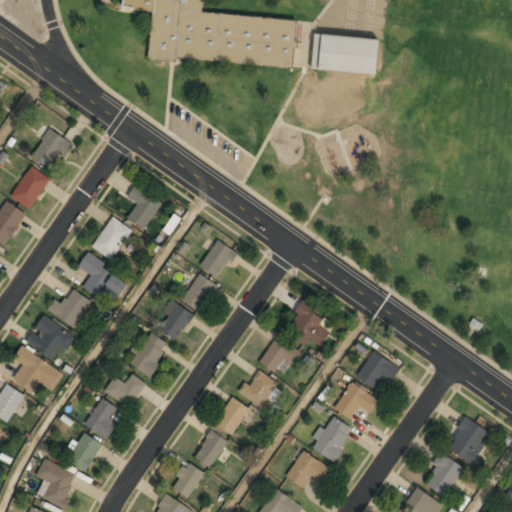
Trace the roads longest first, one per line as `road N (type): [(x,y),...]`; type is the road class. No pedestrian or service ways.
road 1 (residential): [(511,393),(0,29)]
road 2 (residential): [(295,239),(114,511)]
road 3 (residential): [(136,126),(0,320)]
road 4 (residential): [(462,357),(353,511)]
